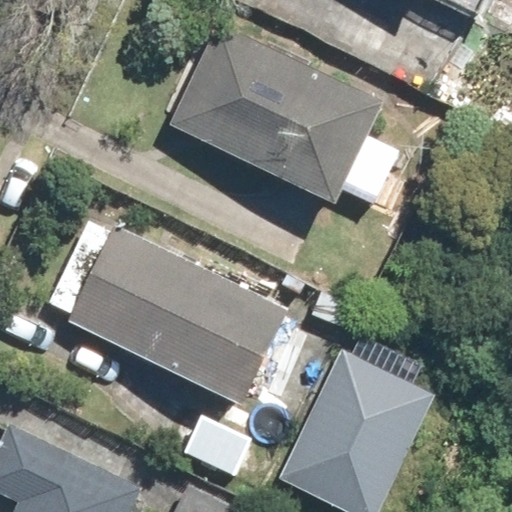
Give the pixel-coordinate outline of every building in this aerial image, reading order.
[(411,0),(387,0),(405,10),(411,0)] [(369,111),(209,28),(157,131),(316,214),(369,111)] [(272,311),(108,228),(58,326),(222,409),(272,311)] [(346,344),(288,467),(382,511),(440,388),(346,344)] [(0,469),(29,483),(14,511),(140,511),(156,478),(18,414),(0,453),(0,469)] [(271,511),(190,473),(171,511),(271,511)]
